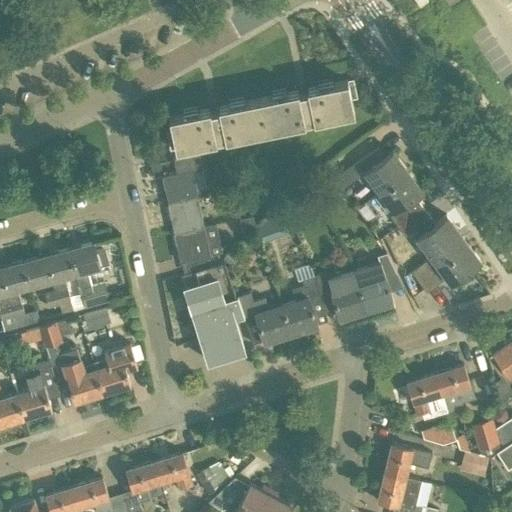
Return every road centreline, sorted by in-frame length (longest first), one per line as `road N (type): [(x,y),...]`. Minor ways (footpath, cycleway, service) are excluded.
road 1 (secondary): [(511,232),(353,0)]
road 2 (residential): [(175,412),(124,197)]
road 3 (residential): [(0,87),(199,0)]
road 4 (residential): [(175,412),(356,353)]
road 5 (residential): [(0,464),(175,412)]
road 6 (residential): [(256,17),(110,92)]
road 7 (residential): [(356,353),(511,302)]
road 8 (residential): [(342,487),(356,353)]
road 9 (residential): [(124,197),(0,232)]
road 10 (residential): [(110,92),(0,141)]
